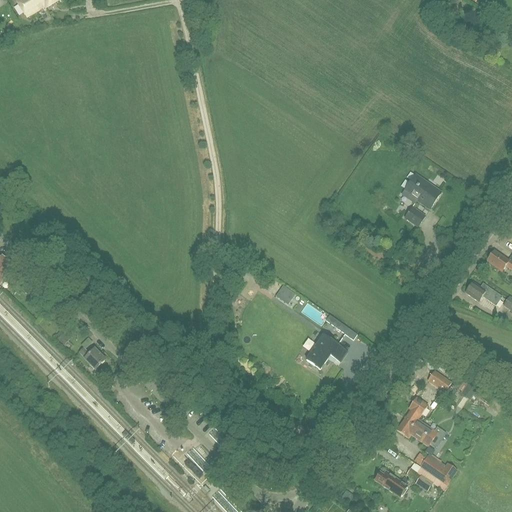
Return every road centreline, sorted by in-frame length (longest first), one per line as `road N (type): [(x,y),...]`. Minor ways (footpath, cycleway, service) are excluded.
road 1 (track): [(181,0),(218,188),(215,377),(335,455)]
road 2 (tertiary): [(295,511),(511,197)]
road 3 (unclassified): [(146,382),(0,238)]
